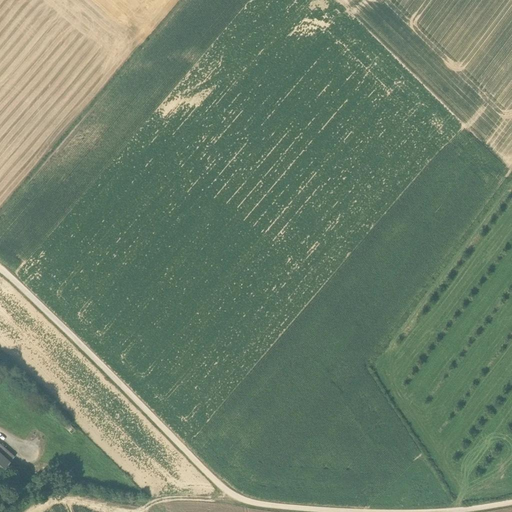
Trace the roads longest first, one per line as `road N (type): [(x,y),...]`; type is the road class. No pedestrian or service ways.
road 1 (track): [(356,511),(231,495),(0,270)]
road 2 (track): [(0,477),(133,500)]
